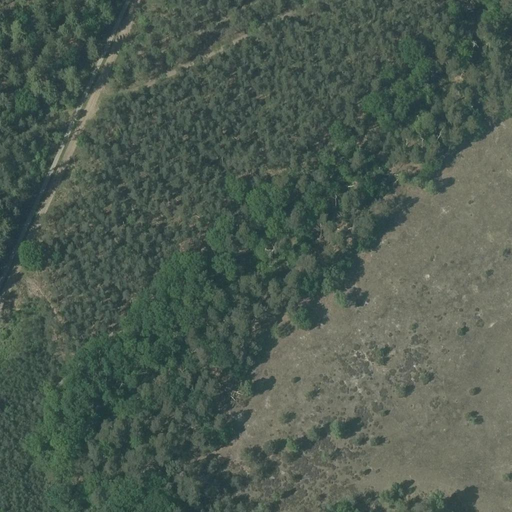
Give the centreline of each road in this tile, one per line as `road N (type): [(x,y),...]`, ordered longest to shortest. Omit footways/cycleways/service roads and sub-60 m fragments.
road 1 (track): [(0,302),(121,34)]
road 2 (track): [(323,0),(158,77)]
road 3 (track): [(257,0),(144,59)]
